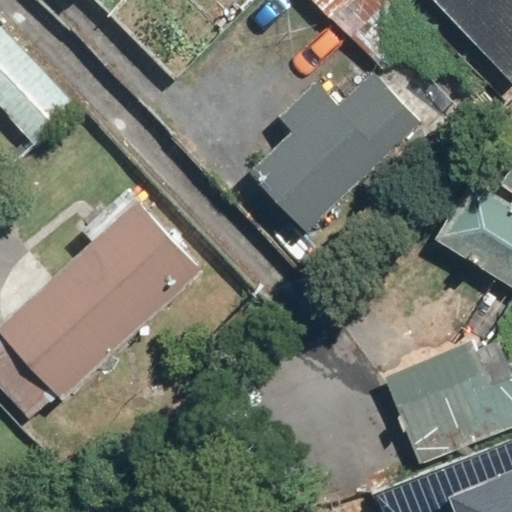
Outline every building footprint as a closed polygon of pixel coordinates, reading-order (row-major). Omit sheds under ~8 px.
[(400,0),(319,0),(384,69),(427,28),(400,0)] [(511,0),(442,0),(511,73),(511,0)] [(0,31),(0,104),(32,135),(69,97),(0,31)] [(308,228),(417,122),(359,64),(251,170),(308,228)] [(471,177),(434,235),(511,284),(511,162),(493,192),(471,177)] [(133,200),(2,327),(72,398),(202,272),(133,200)] [(385,376),(420,461),(511,423),(511,374),(488,384),(470,340),(385,376)] [(511,511),(511,449),(395,486),(403,511),(511,511)]
